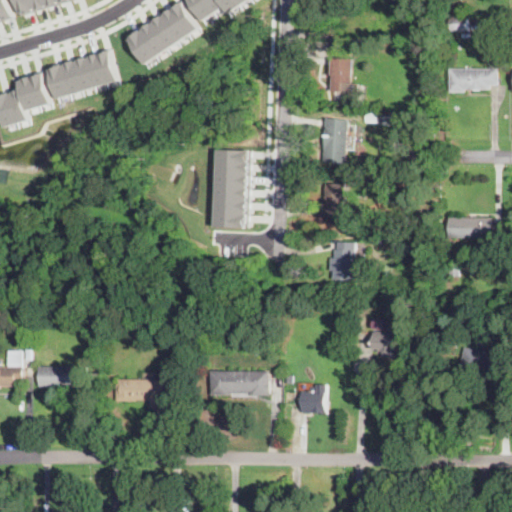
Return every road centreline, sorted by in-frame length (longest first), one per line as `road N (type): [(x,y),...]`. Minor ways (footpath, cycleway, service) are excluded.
road 1 (residential): [(511,458),(0,451)]
road 2 (residential): [(287,0),(279,260)]
road 3 (residential): [(129,0),(96,20),(0,51)]
